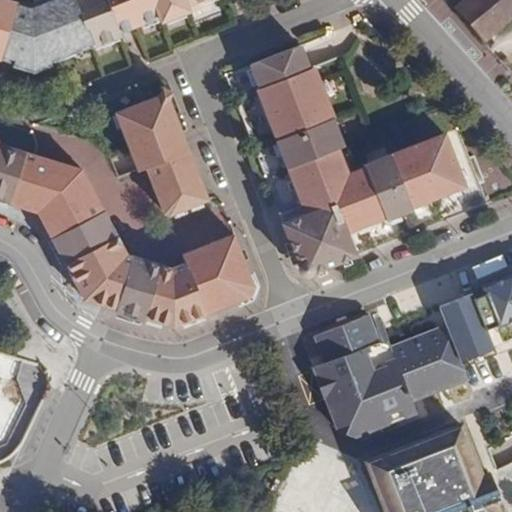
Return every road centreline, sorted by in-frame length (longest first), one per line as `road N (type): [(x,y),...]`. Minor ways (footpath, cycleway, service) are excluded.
road 1 (residential): [(289,317),(192,58),(333,0)]
road 2 (residential): [(511,230),(289,317)]
road 3 (residential): [(289,317),(186,356),(98,341)]
road 4 (residential): [(98,341),(19,511)]
road 5 (residential): [(511,121),(402,0)]
road 6 (residential): [(0,238),(15,243),(75,330)]
